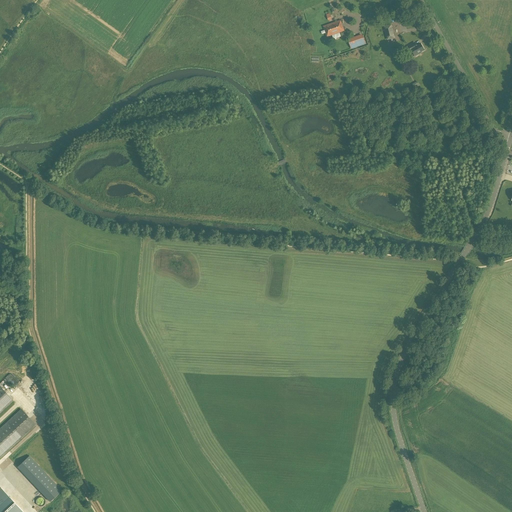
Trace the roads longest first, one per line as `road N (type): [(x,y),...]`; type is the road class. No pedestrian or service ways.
road 1 (tertiary): [(425,511),(390,405),(394,368),(485,218),(511,135)]
road 2 (unclassified): [(511,135),(490,127),(421,0)]
